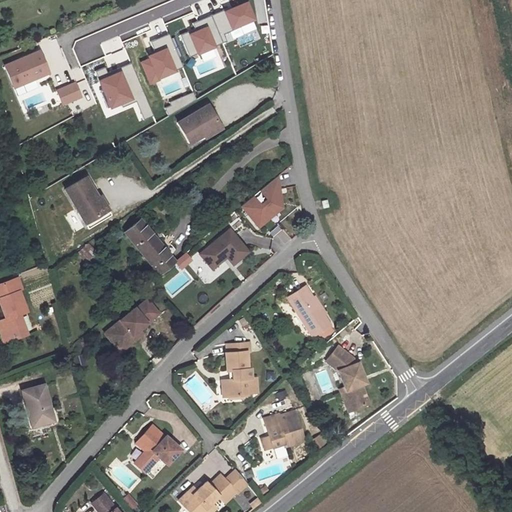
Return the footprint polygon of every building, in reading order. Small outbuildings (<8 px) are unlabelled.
[(228,43),(226,38),(236,34),(234,31),(257,21),(249,2),(194,24),(196,29),(181,35),(190,58),(228,43)] [(149,57),(150,60),(143,63),(152,84),(158,81),(158,79),(183,69),(169,35),(151,42),(155,52),(156,54),(149,57)] [(35,51),(0,65),(0,70),(7,89),(23,82),(44,74),(35,51)] [(103,108),(115,103),(117,108),(130,102),(138,122),(151,116),(129,62),(103,73),(100,67),(91,71),(95,80),(92,81),(103,108)] [(23,82),(7,89),(10,96),(26,89),(23,82)] [(61,106),(80,98),(74,84),(55,92),(61,106)] [(171,121),(183,143),(197,135),(199,136),(216,126),(202,103),(171,121)] [(57,188),(78,222),(95,211),(87,197),(90,195),(78,175),(57,188)] [(276,176),(240,208),(258,229),(282,208),(276,176)] [(92,194),(90,195),(87,197),(95,211),(78,222),(81,227),(104,213),(92,194)] [(170,261),(133,220),(132,220),(118,234),(153,274),(170,261)] [(224,228),(194,253),(206,268),(221,256),(229,265),(244,252),(224,228)] [(89,252),(77,261),(84,272),(97,263),(89,252)] [(183,252),(171,262),(178,270),(190,260),(183,252)] [(7,277),(0,280),(0,344),(9,341),(7,337),(20,333),(13,314),(20,311),(7,277)] [(304,285),(287,298),(315,335),(332,322),(304,285)] [(99,332),(110,346),(125,333),(126,335),(134,328),(153,311),(142,297),(130,308),(128,307),(99,332)] [(137,330),(134,328),(126,335),(125,333),(110,346),(114,350),(137,330)] [(21,336),(20,333),(7,337),(9,341),(21,336)] [(227,375),(229,391),(250,388),(249,387),(247,373),(252,372),(251,371),(250,362),(248,362),(245,346),(247,346),(246,337),(223,340),(224,347),(223,347),(226,365),(231,365),(233,374),(227,375)] [(339,363),(346,377),(353,390),(357,388),(362,397),(372,392),(362,373),(359,368),(364,365),(358,353),(355,355),(352,350),(334,339),(325,355),(339,363)] [(247,373),(249,387),(258,385),(256,370),(251,371),(252,372),(247,373)] [(353,390),(346,377),(341,380),(353,402),(362,397),(357,388),(353,390)] [(39,388),(18,394),(29,430),(50,424),(39,388)] [(270,432),(274,446),(286,442),(287,445),(305,439),(297,415),(282,420),(280,413),(265,417),(270,432)] [(152,442),(149,445),(139,458),(150,467),(162,452),(171,459),(184,442),(168,429),(167,430),(154,419),(142,434),(152,442)] [(274,446),(270,432),(260,435),(264,449),(274,446)] [(139,437),(149,445),(152,442),(142,434),(139,437)] [(241,486),(243,487),(252,477),(240,463),(229,474),(241,486)] [(200,492),(190,502),(200,511),(203,511),(217,498),(224,491),(231,497),(241,486),(229,474),(225,469),(214,480),(211,477),(198,490),(200,492)] [(200,492),(198,490),(194,487),(185,497),(190,502),(200,492)] [(132,491),(127,496),(135,505),(141,500),(132,491)] [(118,511),(103,492),(92,501),(100,511),(118,511)] [(217,498),(203,511),(213,511),(222,502),(217,498)]
